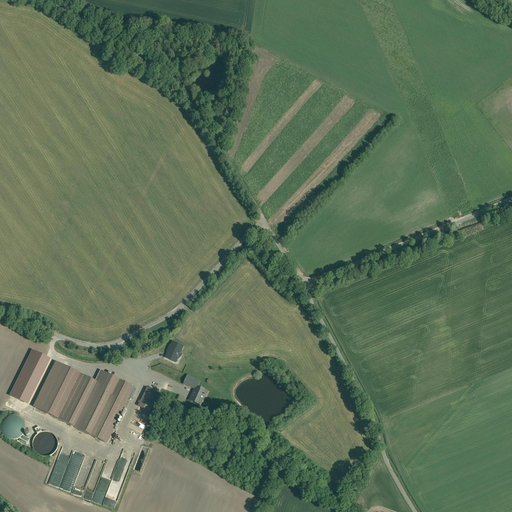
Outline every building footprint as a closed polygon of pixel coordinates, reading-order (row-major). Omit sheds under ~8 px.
[(184,346),(172,341),(171,345),(170,344),(166,352),(167,353),(165,358),(176,363),(178,359),(179,359),(181,357),(182,355),(182,352),(181,351),(184,346)] [(95,382),(56,362),(33,408),(75,428),(97,383),(95,382)] [(135,388),(101,371),(95,382),(97,383),(75,428),(107,444),(135,388)] [(187,376),(184,384),(189,387),(191,382),(197,385),(199,381),(187,376)] [(206,391),(196,387),(197,385),(191,382),(189,387),(195,389),(193,393),(194,393),(190,401),(200,406),(205,396),(205,395),(204,395),(206,391)] [(158,394),(148,389),(139,407),(150,412),(158,394)] [(21,438),(23,435),(25,432),(26,428),(25,423),(23,420),(19,417),(15,416),(10,416),(6,417),(3,420),(1,424),(0,428),(1,432),(3,436),(6,438),(9,440),(13,441),(17,440),(21,438)] [(138,422),(136,426),(145,430),(147,427),(138,422)] [(53,455),(56,452),(57,448),(58,444),(57,440),(55,436),(51,434),(47,432),(43,432),(39,434),(35,437),(33,441),(33,445),(33,449),(35,452),(38,455),(42,457),(46,457),(50,457),(53,455)]
